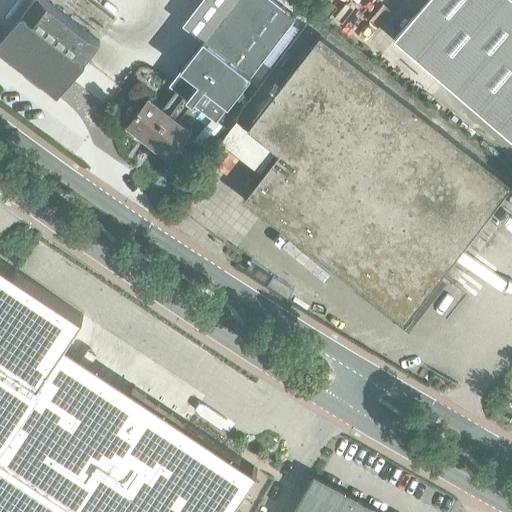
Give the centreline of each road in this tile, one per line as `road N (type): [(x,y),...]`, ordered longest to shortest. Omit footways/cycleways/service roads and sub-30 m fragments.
road 1 (unclassified): [(362,365),(0,123)]
road 2 (unclassified): [(0,182),(337,407)]
road 3 (unclassified): [(337,407),(511,509)]
road 4 (unclassified): [(511,448),(362,365)]
road 5 (unclassified): [(277,511),(337,407)]
